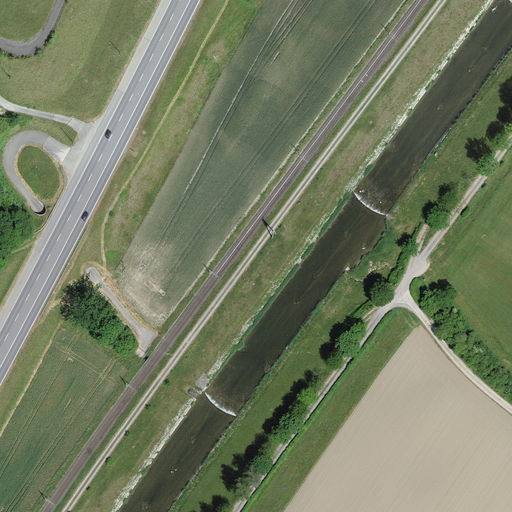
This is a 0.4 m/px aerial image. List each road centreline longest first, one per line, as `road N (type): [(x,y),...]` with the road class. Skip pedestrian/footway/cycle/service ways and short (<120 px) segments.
road 1 (track): [(68,511),(441,0)]
road 2 (track): [(511,411),(466,375),(400,290),(236,511)]
road 3 (primary): [(184,0),(0,358)]
